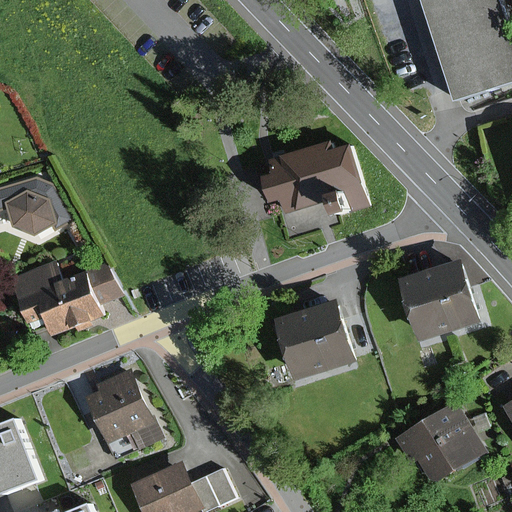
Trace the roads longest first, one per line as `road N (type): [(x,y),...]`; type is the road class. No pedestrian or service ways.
road 1 (residential): [(162,319),(437,216),(453,201)]
road 2 (secondary): [(260,0),(453,201)]
road 3 (residential): [(162,319),(298,511)]
road 4 (residential): [(0,387),(162,319)]
